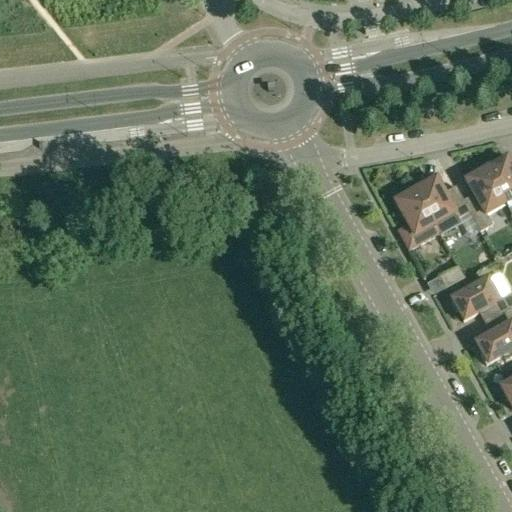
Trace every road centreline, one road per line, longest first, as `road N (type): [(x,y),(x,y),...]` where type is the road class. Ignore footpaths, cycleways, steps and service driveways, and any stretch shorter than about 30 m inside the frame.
road 1 (residential): [(503,511),(310,167)]
road 2 (tertiary): [(0,136),(236,104)]
road 3 (tertiary): [(233,85),(0,111)]
road 4 (tertiary): [(511,28),(305,75)]
road 5 (tertiary): [(308,94),(511,56)]
road 6 (residential): [(310,167),(511,124)]
road 7 (residential): [(255,0),(331,20),(450,0)]
